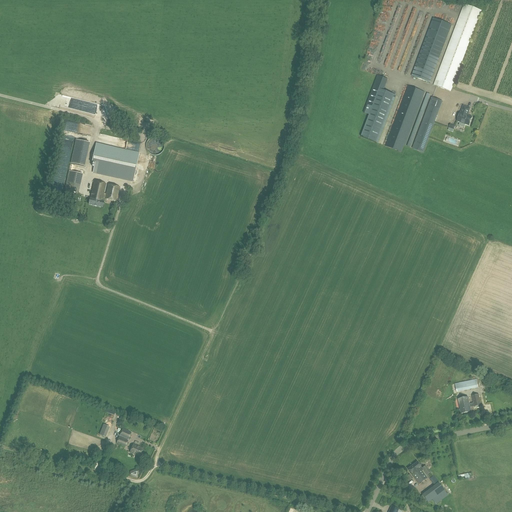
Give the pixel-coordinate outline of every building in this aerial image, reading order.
[(465,4),(436,80),(434,85),(451,92),(455,80),(482,11),(465,4)] [(455,19),(457,14),(448,10),(445,15),(455,19)] [(433,19),(412,75),(430,82),(451,26),(433,19)] [(383,91),(388,80),(377,76),(363,113),(369,115),(361,137),(376,143),(394,95),(383,91)] [(424,92),(408,86),(385,146),(401,152),(424,92)] [(435,123),(444,99),(433,95),(425,118),(416,142),(416,143),(415,147),(424,151),(429,138),(435,122),(435,123)] [(465,124),(469,126),(472,117),(467,116),(470,108),(463,106),(460,113),(457,121),(460,123),(459,126),(464,128),(465,124)] [(84,166),(86,158),(89,143),(76,140),(73,155),(71,163),(84,166)] [(139,154),(96,144),(92,162),(99,163),(97,173),(133,181),(139,154)] [(105,199),(106,194),(103,193),(105,184),(94,182),(90,199),(89,199),(88,205),(102,208),(103,202),(101,202),(101,201),(102,199),(105,199)] [(108,185),(105,199),(116,202),(119,187),(108,185)] [(476,379),(455,384),(457,392),(478,388),(476,379)] [(490,387),(487,381),(482,384),(485,390),(490,387)] [(469,404),(468,397),(458,399),(460,409),(460,414),(471,411),(470,407),(481,405),(479,395),(472,396),(474,403),(469,404)] [(120,436),(128,440),(131,432),(123,429),(120,436)] [(128,441),(119,437),(116,443),(125,447),(128,441)] [(133,444),(130,452),(140,457),(143,448),(133,444)] [(417,462),(408,469),(411,473),(413,476),(419,484),(427,478),(422,471),(423,470),(427,475),(430,480),(434,477),(425,465),(422,468),(417,462)] [(139,471),(135,469),(134,470),(133,470),(132,470),(131,471),(130,471),(129,476),(137,478),(139,471)] [(438,482),(434,485),(422,495),(428,503),(432,499),(436,505),(448,495),(438,482)]
